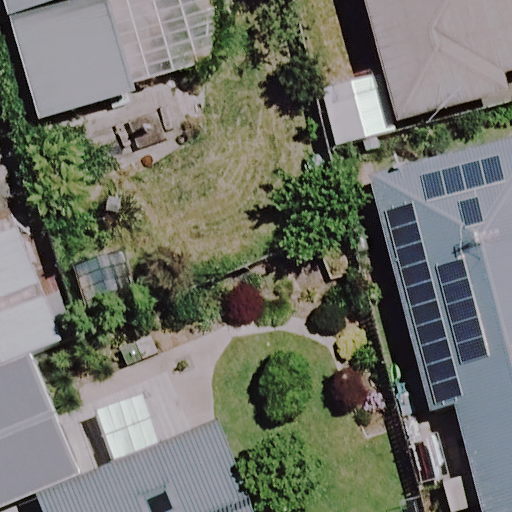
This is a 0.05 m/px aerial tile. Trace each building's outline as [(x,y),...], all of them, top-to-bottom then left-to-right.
[(0,0),(36,133),(128,108),(163,34),(153,0),(0,0)] [(499,82),(511,78),(511,0),(360,0),(382,83),(311,101),(326,158),(391,142),(388,132),(504,102),(499,82)] [(305,104),(272,2),(193,27),(225,129),(305,104)] [(511,511),(511,151),(365,188),(423,421),(452,414),(475,511),(511,511)] [(33,298),(8,234),(0,236),(0,373),(80,342),(58,288),(33,298)] [(240,511),(207,434),(172,349),(69,391),(101,478),(30,509),(31,511),(240,511)]
